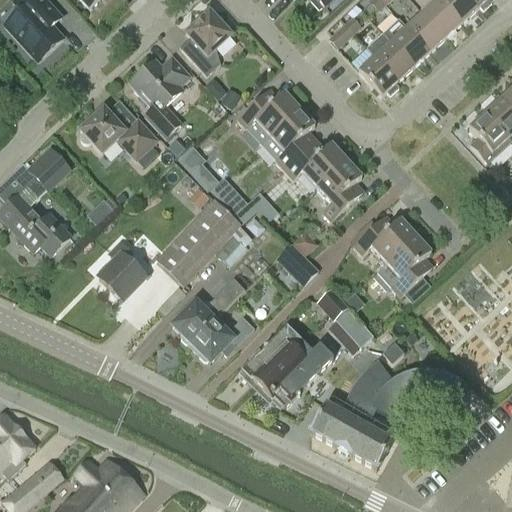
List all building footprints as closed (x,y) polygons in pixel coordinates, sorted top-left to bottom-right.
[(5,32),(37,67),(63,44),(51,31),(62,22),(41,0),(24,0),(14,10),(21,18),(5,32)] [(76,0),(89,14),(104,0),(76,0)] [(310,0),(312,2),(309,5),(318,15),(321,12),(324,15),(339,0),(310,0)] [(385,9),(376,0),(369,6),(378,16),(385,9)] [(376,0),(385,9),(392,2),(390,0),(376,0)] [(477,14),(464,0),(441,0),(438,3),(461,28),(477,14)] [(464,0),(477,14),(479,12),(482,15),(492,7),(488,3),(492,0),(464,0)] [(438,3),(422,18),(445,43),(461,28),(438,3)] [(215,54),(230,40),(219,28),(219,20),(212,20),(209,16),(205,19),(198,19),(197,27),(185,38),(189,42),(179,52),(206,81),(220,69),(215,54)] [(422,18),(406,32),(429,57),(445,43),(422,18)] [(352,22),(345,29),(353,38),(361,31),(352,22)] [(398,23),(382,38),(413,72),(429,57),(406,32),(398,23)] [(353,38),(345,29),(329,44),(337,53),(353,38)] [(366,53),(374,61),(397,87),(413,72),(382,38),(366,53)] [(397,87),(374,61),(358,76),(381,101),(386,97),(389,100),(399,92),(395,88),(397,87)] [(175,135),(158,117),(183,94),(180,92),(190,82),(171,62),(161,71),(156,65),(129,90),(151,114),(144,121),(165,143),(175,135)] [(28,82),(17,91),(26,101),(36,92),(28,82)] [(207,93),(220,102),(227,93),(213,83),(207,93)] [(511,92),(501,103),(511,115),(511,92)] [(239,99),(227,93),(220,107),(232,113),(239,99)] [(269,142),(299,114),(295,110),(294,103),(287,102),(283,98),(267,113),(259,104),(236,124),(245,134),(255,126),(269,142)] [(511,115),(501,103),(485,118),(508,143),(508,142),(511,146),(511,147),(511,148),(511,115)] [(136,165),(156,146),(137,125),(125,137),(103,113),(79,135),(82,138),(80,140),(80,143),(81,146),(82,148),(85,149),(88,149),(91,148),(101,159),(117,144),(136,165)] [(299,114),(269,142),(284,157),(274,166),(283,176),(306,155),(298,147),(314,131),(310,127),(309,120),(302,118),(299,114)] [(508,143),(485,118),(468,133),(478,143),(470,150),(487,169),(511,147),(511,146),(508,142),(508,143)] [(314,164),(306,155),(283,176),(292,185),(302,177),(316,193),(346,166),(342,162),(341,155),(334,153),(330,149),(314,164)] [(22,169),(0,190),(0,203),(7,211),(0,218),(0,221),(34,257),(40,250),(50,261),(69,243),(48,222),(42,227),(18,202),(27,194),(37,205),(47,195),(68,175),(50,156),(29,176),(22,169)] [(192,156),(177,170),(190,184),(201,174),(199,172),(203,168),(192,156)] [(349,170),(346,166),(316,193),(331,209),(321,217),(330,227),(359,201),(351,192),(361,183),(357,178),(356,171),(349,170)] [(233,222),(247,209),(237,199),(223,211),(233,222)] [(101,205),(84,221),(94,232),(111,215),(101,205)] [(158,267),(184,291),(241,231),(239,230),(219,211),(214,207),(158,267)] [(241,230),(255,218),(247,209),(233,222),(241,230)] [(385,268),(415,241),(411,237),(410,230),(403,229),(399,224),(383,240),(375,231),(352,251),(361,261),(371,252),(385,268)] [(304,260),(318,248),(306,234),(292,246),(304,260)] [(418,245),(415,241),(385,268),(376,277),(400,302),(422,282),(414,273),(430,258),(426,254),(425,247),(418,245)] [(217,262),(229,273),(246,254),(234,243),(217,262)] [(123,306),(145,283),(126,264),(132,259),(121,249),(110,260),(116,265),(99,283),(123,306)] [(317,277),(290,250),(276,264),(303,291),(317,277)] [(213,311),(209,315),(198,305),(173,332),(191,350),(217,324),(217,323),(244,295),(233,285),(210,308),(213,311)] [(179,293),(159,313),(166,320),(186,299),(179,293)] [(328,318),(340,306),(331,296),(318,307),(328,318)] [(373,341),(340,306),(328,318),(360,353),(373,341)] [(230,336),(217,324),(191,350),(210,368),(229,349),(234,354),(254,334),(243,324),(230,336)] [(300,346),(286,331),(240,377),(254,391),(300,346)] [(300,346),(254,391),(269,406),(271,403),(279,411),(281,409),(283,411),(332,363),(318,349),(311,357),(300,346)] [(391,370),(403,359),(394,349),(382,360),(391,370)] [(375,415),(397,424),(398,422),(400,419),(401,417),(403,415),(405,413),(408,411),(410,409),(413,408),(415,407),(418,406),(421,406),(424,406),(427,406),(430,406),(433,407),(435,408),(438,409),(440,411),(443,412),(462,388),(458,385),(455,383),(452,381),(448,380),(444,378),(441,377),(437,376),(433,375),(429,375),(425,375),(421,375),(417,375),(413,376),(409,377),(406,378),(400,380),(397,382),(392,385),(378,364),(375,366),(371,369),(366,373),(362,378),(360,380),(357,384),(355,386),(352,390),(351,393),(349,397),(347,401),(346,403),(344,407),(344,410),(332,404),(324,411),(309,438),(376,475),(395,440),(369,425),(375,415)] [(4,421),(0,424),(0,486),(5,482),(8,486),(25,469),(22,466),(35,454),(4,421)] [(130,511),(142,500),(104,464),(95,474),(85,465),(68,484),(77,492),(58,511),(130,511)] [(6,511),(26,511),(61,485),(49,469),(2,507),(6,511)]
